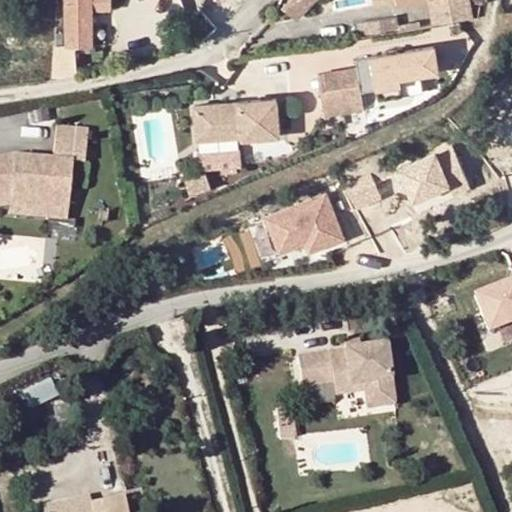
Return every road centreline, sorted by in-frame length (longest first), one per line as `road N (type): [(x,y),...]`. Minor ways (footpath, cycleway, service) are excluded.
road 1 (residential): [(0,369),(133,313),(473,256),(511,241)]
road 2 (residential): [(0,94),(197,60),(251,0)]
